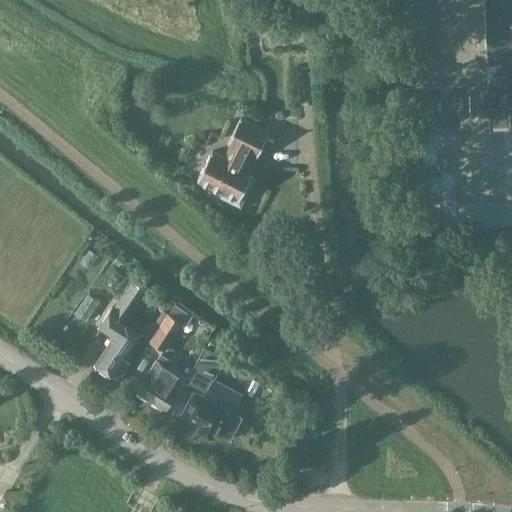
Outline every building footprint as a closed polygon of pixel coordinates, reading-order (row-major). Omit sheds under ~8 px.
[(511,0),(484,0),(489,132),(509,132),(511,188),(511,187),(511,0)] [(224,192),(222,197),(242,206),(256,178),(252,175),(254,171),(248,168),(255,156),(257,157),(270,132),(241,118),(229,143),(231,144),(225,157),(213,151),(199,179),(224,192)] [(0,306),(6,311),(16,295),(17,296),(24,285),(23,285),(34,269),(11,254),(27,230),(7,216),(0,226),(0,306)] [(95,360),(99,363),(112,372),(140,331),(125,321),(147,289),(132,279),(113,307),(111,306),(96,326),(111,336),(95,360)] [(163,350),(181,322),(167,313),(149,341),(163,350)] [(233,412),(238,402),(243,393),(212,377),(223,356),(202,344),(185,376),(183,380),(205,391),(203,395),(193,390),(180,415),(199,424),(198,429),(212,436),(213,434),(228,442),(241,417),(233,412)] [(183,380),(185,376),(167,365),(170,361),(159,354),(147,371),(135,391),(165,411),(183,380)]
